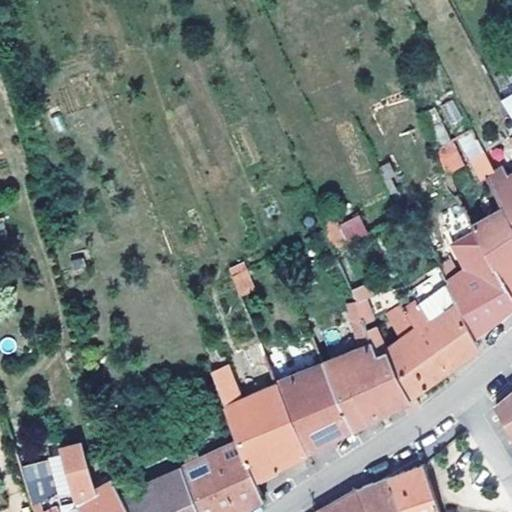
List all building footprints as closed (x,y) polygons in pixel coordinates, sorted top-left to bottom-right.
[(511,91),(501,98),(511,112),(511,91)] [(452,99),(438,106),(448,127),(463,120),(452,99)] [(511,135),(510,137),(511,140),(511,172),(506,175),(502,166),(493,170),(486,174),(503,204),(511,220),(511,135)] [(465,166),(453,139),(437,146),(448,173),(465,166)] [(493,170),(483,149),(471,155),(481,176),(486,174),(493,170)] [(398,189),(386,163),(380,165),(392,191),(398,189)] [(511,220),(503,204),(471,222),(475,229),(511,291),(511,220)] [(348,245),(368,234),(358,214),(338,225),(348,245)] [(13,234),(9,219),(3,220),(0,220),(0,237),(6,236),(13,234)] [(481,330),(511,305),(511,291),(475,229),(454,240),(467,266),(455,272),(450,262),(442,267),(448,280),(474,335),(481,330)] [(394,290),(402,302),(407,309),(448,280),(442,267),(438,260),(394,290)] [(253,290),(244,269),(232,274),(241,295),(253,290)] [(445,369),(479,344),(474,335),(448,280),(407,309),(402,302),(388,312),(404,335),(388,346),(410,397),(402,401),(409,411),(420,404),(414,392),(445,369)] [(373,295),(367,281),(353,288),(357,299),(366,321),(375,317),(366,298),(373,295)] [(410,397),(388,346),(380,352),(370,329),(366,321),(357,299),(337,305),(338,308),(314,317),(329,359),(324,362),(353,427),(381,413),(402,401),(410,397)] [(388,346),(378,326),(370,329),(380,352),(388,346)] [(307,451),(278,385),(241,397),(228,365),(225,355),(218,358),(221,365),(212,369),(225,402),(235,429),(255,478),(277,467),(307,451)] [(353,427),(324,362),(278,385),(307,451),(329,440),(353,427)] [(511,391),(496,405),(511,433),(511,391)] [(235,511),(264,496),(255,478),(235,429),(198,450),(192,440),(197,437),(193,431),(174,441),(184,458),(124,493),(123,494),(122,494),(130,511),(235,511)] [(130,511),(122,494),(113,477),(96,487),(81,440),(63,446),(66,455),(79,502),(84,511),(130,511)] [(84,511),(79,502),(66,455),(21,469),(22,472),(27,486),(38,511),(84,511)] [(441,511),(424,463),(404,470),(389,476),(402,511),(441,511)] [(402,511),(389,476),(374,482),(356,489),(339,499),(315,511),(402,511)]
